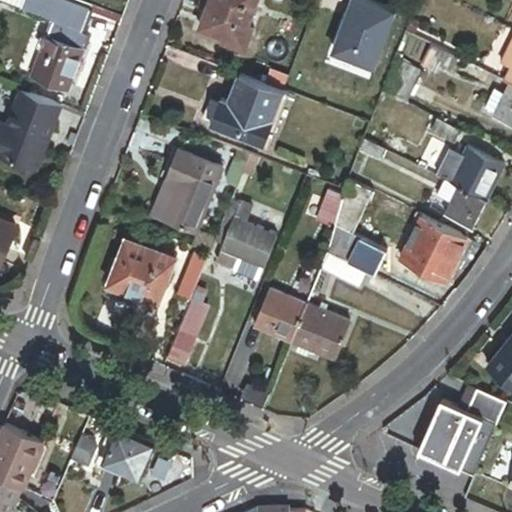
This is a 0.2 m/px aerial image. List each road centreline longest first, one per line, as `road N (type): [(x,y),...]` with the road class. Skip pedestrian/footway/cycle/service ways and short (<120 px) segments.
road 1 (residential): [(156,0),(27,344)]
road 2 (residential): [(289,459),(423,364),(473,309),(511,248)]
road 3 (residential): [(27,344),(289,459)]
road 4 (residential): [(289,459),(408,511)]
road 5 (residential): [(175,511),(289,459)]
